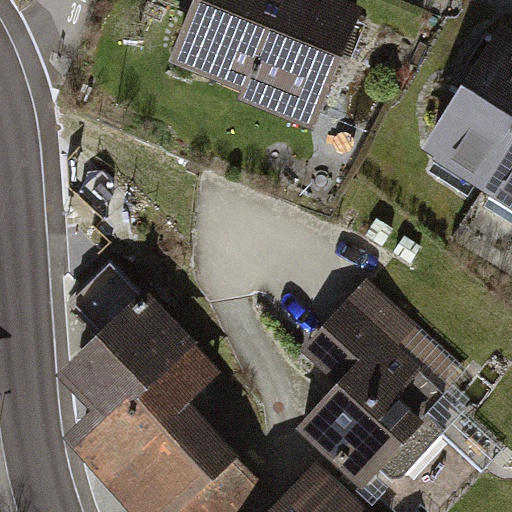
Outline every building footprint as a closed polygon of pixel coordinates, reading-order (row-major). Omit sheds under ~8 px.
[(354,16),(314,0),(198,0),(171,71),(310,126),(354,16)] [(511,140),(511,42),(490,29),(418,154),(484,189),(511,140)] [(511,204),(511,140),(484,189),(511,204)] [(415,327),(371,290),(310,360),(347,391),(302,442),(369,499),(450,406),(391,355),(415,327)] [(149,291),(64,372),(106,416),(79,442),(137,502),(218,425),(188,394),(219,364),(149,291)] [(451,437),(485,468),(506,446),(473,414),(451,437)] [(137,502),(147,511),(222,511),(262,475),(218,425),(137,502)] [(349,511),(302,470),(265,511),(349,511)]
